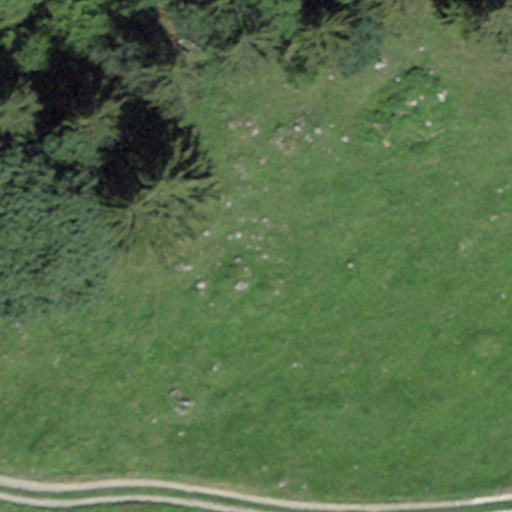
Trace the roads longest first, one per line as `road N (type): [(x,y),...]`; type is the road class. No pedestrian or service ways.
road 1 (track): [(0,479),(188,488),(304,511)]
road 2 (track): [(368,511),(511,499)]
